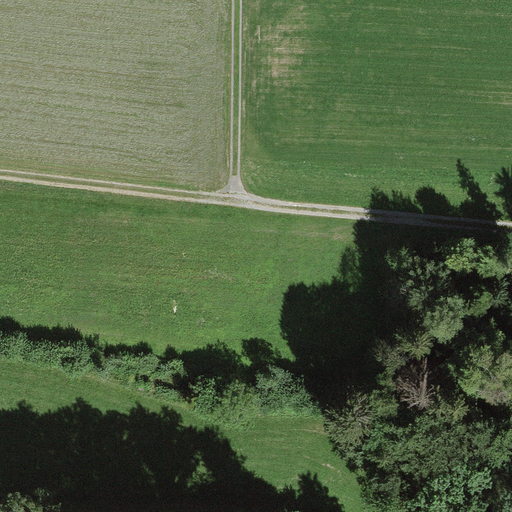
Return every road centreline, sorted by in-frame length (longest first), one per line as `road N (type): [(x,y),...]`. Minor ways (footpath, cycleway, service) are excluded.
road 1 (track): [(0,174),(230,194),(422,223),(511,226)]
road 2 (track): [(230,194),(232,0)]
